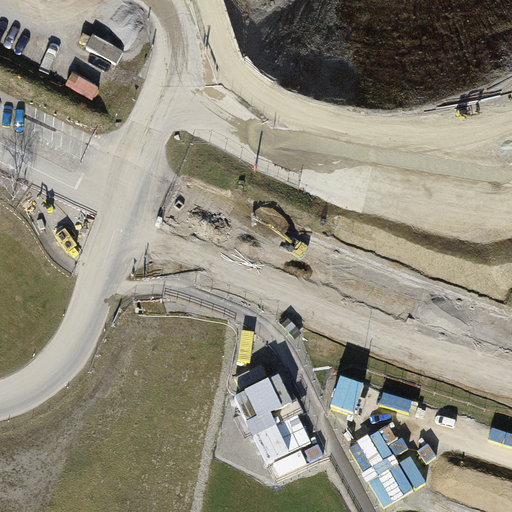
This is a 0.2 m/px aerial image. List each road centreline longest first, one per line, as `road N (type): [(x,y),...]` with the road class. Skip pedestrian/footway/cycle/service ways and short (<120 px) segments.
road 1 (primary): [(122,213),(379,324),(511,368)]
road 2 (primary): [(511,333),(244,233),(133,179)]
road 3 (unclassified): [(0,397),(40,381),(76,345),(122,213)]
road 4 (primary): [(133,179),(0,112)]
road 5 (primary): [(0,149),(122,213)]
